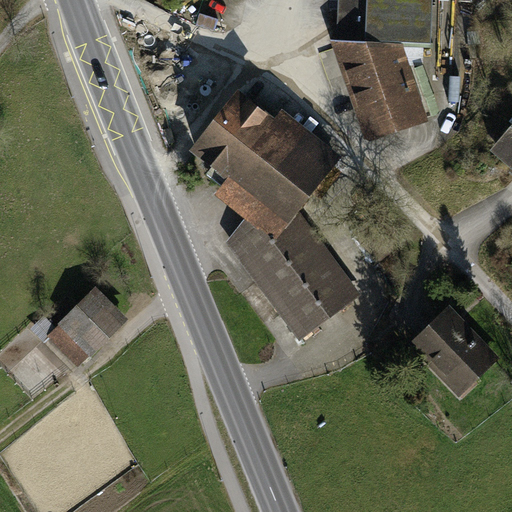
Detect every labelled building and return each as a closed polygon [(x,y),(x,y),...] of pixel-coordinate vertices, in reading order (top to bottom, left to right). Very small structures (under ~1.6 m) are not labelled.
[(338,0),(336,43),(338,43),(370,137),(421,120),(402,63),(421,64),(422,47),(431,47),(434,47),(434,43),(431,43),(432,0),(338,0)] [(239,96),(196,150),(231,177),(224,186),(256,212),(234,239),(239,253),(300,336),(356,295),(292,209),(311,185),(320,192),(335,174),(239,96)] [(511,127),(493,149),(511,165),(511,127)] [(378,263),(396,248),(376,224),(358,239),(378,263)] [(120,322),(92,294),(50,336),(78,364),(120,322)] [(448,312),(415,343),(453,382),(464,372),(472,379),(493,359),(448,312)]
